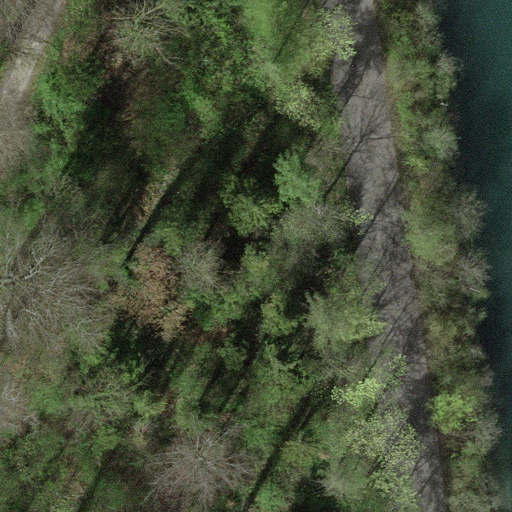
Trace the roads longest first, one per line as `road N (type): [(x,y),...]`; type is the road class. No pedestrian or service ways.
road 1 (unclassified): [(416,511),(343,0)]
road 2 (track): [(63,0),(0,125)]
